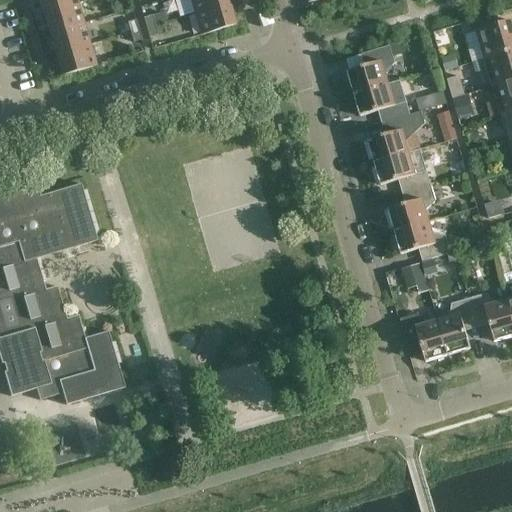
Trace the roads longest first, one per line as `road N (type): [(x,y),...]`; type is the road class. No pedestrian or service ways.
road 1 (residential): [(511,397),(432,414),(407,392),(298,45)]
road 2 (residential): [(298,45),(0,134)]
